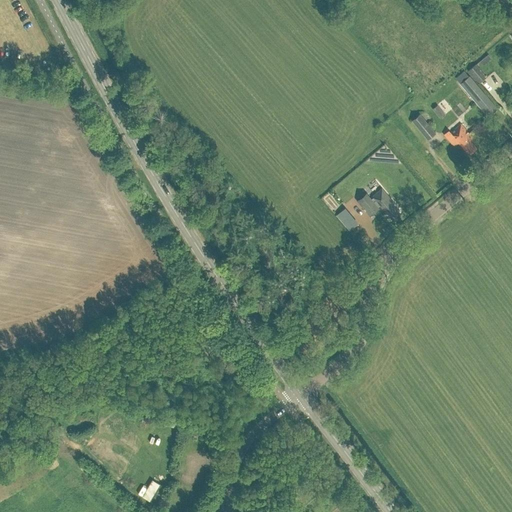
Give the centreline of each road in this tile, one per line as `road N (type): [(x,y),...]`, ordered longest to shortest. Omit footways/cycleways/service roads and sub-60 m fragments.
road 1 (primary): [(300,393),(161,191),(58,0)]
road 2 (unclassified): [(300,393),(352,348),(369,292),(394,250),(511,148)]
road 3 (primary): [(390,511),(300,393)]
road 4 (unclassified): [(220,511),(243,446),(300,393)]
